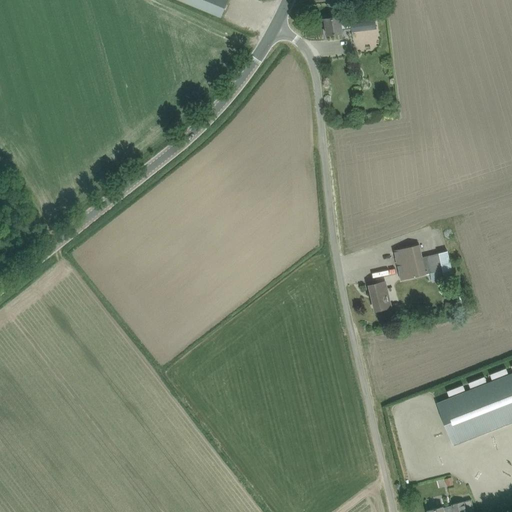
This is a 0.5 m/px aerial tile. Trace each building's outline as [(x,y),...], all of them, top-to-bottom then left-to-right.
[(177,0),(221,18),(228,0),(177,0)] [(352,32),(362,30),(377,29),(375,13),(360,14),(350,16),(350,17),(340,18),(340,17),(325,19),(327,35),(342,33),(342,27),(352,26),(352,32)] [(401,280),(411,277),(425,274),(422,258),(419,245),(394,251),(401,280)] [(370,285),(376,310),(391,307),(385,282),(378,284),(378,283),(370,285)] [(511,372),(436,402),(453,445),(511,421),(511,372)] [(452,477),(445,479),(447,486),(454,484),(452,477)] [(443,507),(431,510),(428,510),(428,511),(467,511),(464,501),(453,504),(453,506),(445,508),(443,507)]
